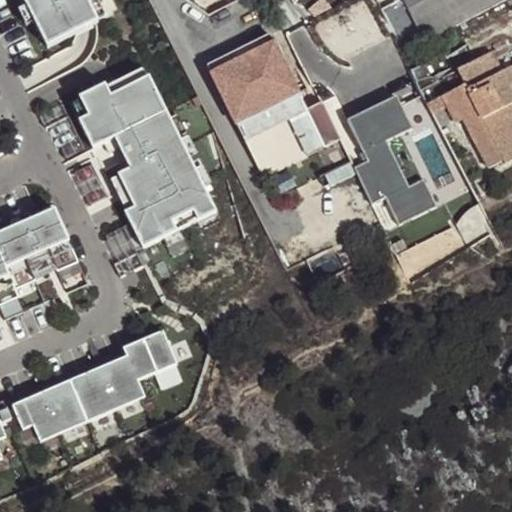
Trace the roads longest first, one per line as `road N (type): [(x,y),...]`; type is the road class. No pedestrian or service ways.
road 1 (unknown): [(147,0),(253,213)]
road 2 (unknown): [(286,0),(329,68),(360,70),(412,51)]
